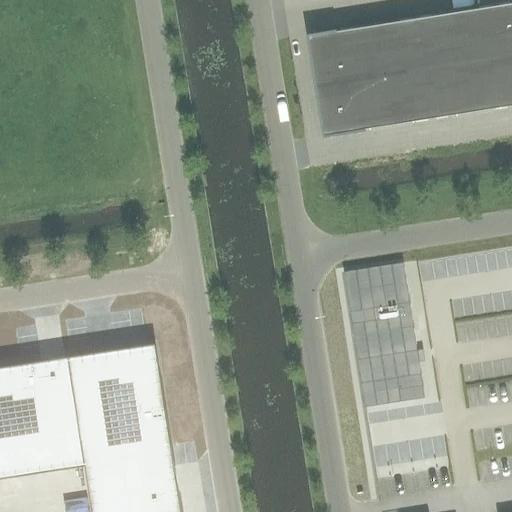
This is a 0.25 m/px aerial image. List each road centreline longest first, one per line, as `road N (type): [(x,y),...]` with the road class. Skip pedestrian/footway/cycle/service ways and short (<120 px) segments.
road 1 (unclassified): [(147,0),(189,271)]
road 2 (unclassified): [(302,254),(344,511)]
road 3 (unclassified): [(261,0),(302,254)]
road 4 (unclassified): [(189,271),(228,511)]
road 5 (unclassified): [(302,254),(511,222)]
road 6 (unclassified): [(0,300),(189,271)]
